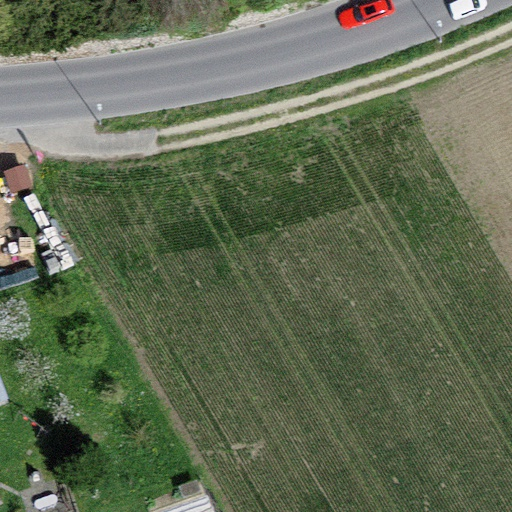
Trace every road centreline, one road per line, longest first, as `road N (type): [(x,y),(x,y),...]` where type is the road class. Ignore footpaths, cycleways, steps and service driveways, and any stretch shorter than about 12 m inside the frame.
road 1 (track): [(0,113),(138,146),(332,115),(511,43)]
road 2 (residential): [(464,0),(371,40),(0,110)]
